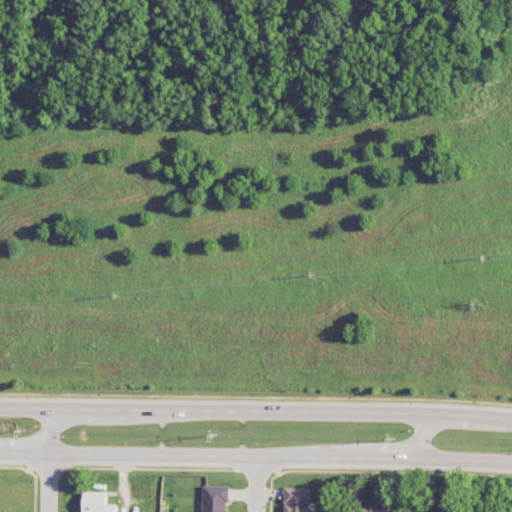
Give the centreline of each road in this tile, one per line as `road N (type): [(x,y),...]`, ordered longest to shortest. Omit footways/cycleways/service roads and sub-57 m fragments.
road 1 (primary): [(0,452),(511,462)]
road 2 (primary): [(511,417),(0,407)]
